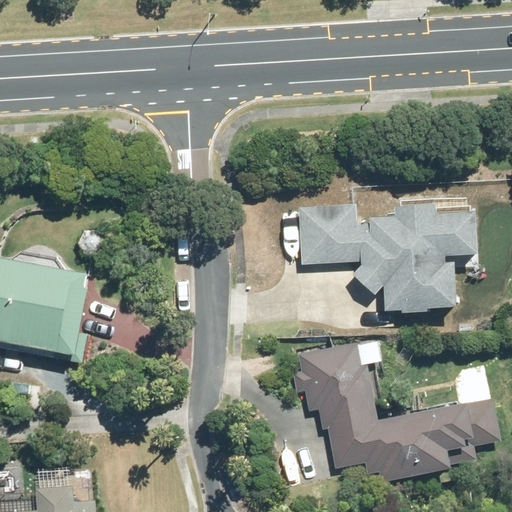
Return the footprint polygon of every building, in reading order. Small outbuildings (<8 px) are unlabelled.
[(300,259),(363,257),(352,268),(373,288),(381,280),(383,306),(398,305),(399,312),(429,310),(428,303),(458,301),(455,264),(477,263),(473,193),(390,199),(391,208),(365,210),(366,221),(354,222),(353,201),(296,205),(300,259)] [(80,280),(83,265),(0,252),(0,336),(55,346),(53,354),(81,358),(86,330),(75,327),(85,281),(80,280)] [(355,340),(297,351),(301,368),(291,370),(295,388),(304,386),(308,406),(317,404),(321,424),(327,424),(334,464),(363,459),(366,468),(377,466),(379,477),(448,464),(448,459),(476,454),(473,440),(499,434),(491,395),(465,400),(465,398),(376,414),(366,359),(359,361),(355,340)] [(30,381),(12,380),(12,389),(30,391),(30,381)] [(0,511),(95,511),(95,497),(70,499),(69,483),(34,486),(36,508),(0,510),(0,511)]
